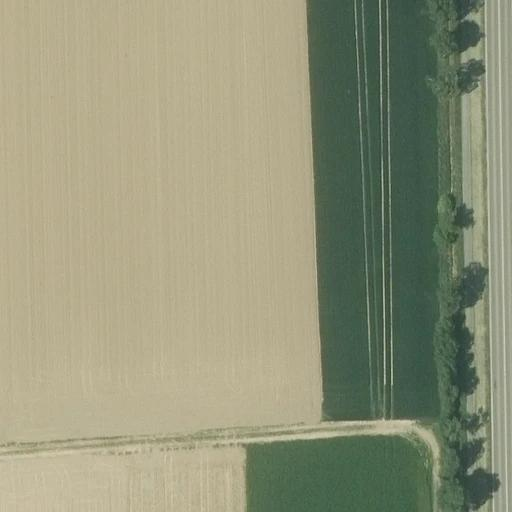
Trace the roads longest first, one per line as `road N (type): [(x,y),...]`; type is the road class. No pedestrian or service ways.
road 1 (primary): [(507,511),(497,0)]
road 2 (track): [(433,511),(430,443),(400,421),(0,452)]
